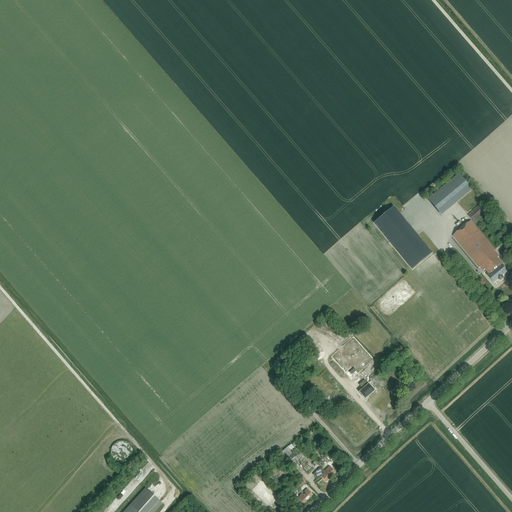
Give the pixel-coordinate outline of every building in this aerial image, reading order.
[(459,174),(427,198),(439,215),(472,191),(459,174)] [(474,223),(486,213),(479,205),(468,215),(474,223)] [(394,207),(374,223),(412,269),(432,253),(394,207)] [(498,280),(501,281),(504,279),(503,276),(507,272),(501,265),(503,264),(498,258),(499,257),(494,251),(495,250),(471,221),(453,236),(480,268),(481,267),(484,271),(485,269),(490,275),(488,276),(494,283),(498,280)] [(353,340),(330,360),(350,383),(373,363),(353,340)] [(359,390),(355,393),(360,399),(370,391),(364,385),(360,381),(355,386),(359,390)] [(296,451),(293,453),(288,447),(281,452),(292,465),(302,457),(296,451)] [(328,454),(323,459),(327,463),(333,457),(331,455),(330,456),(328,454)] [(331,477),(336,473),(329,466),(325,471),(331,477)] [(326,482),(331,477),(325,471),(324,472),(320,468),(313,475),(318,480),(321,477),(326,482)] [(272,474),(268,479),(275,487),(280,482),(272,474)] [(302,480),(297,484),(301,488),(306,484),(302,480)] [(146,488),(123,511),(154,511),(163,503),(146,488)] [(313,495),(307,489),(303,493),(300,489),(299,491),(302,494),(298,498),(304,505),(313,495)]
